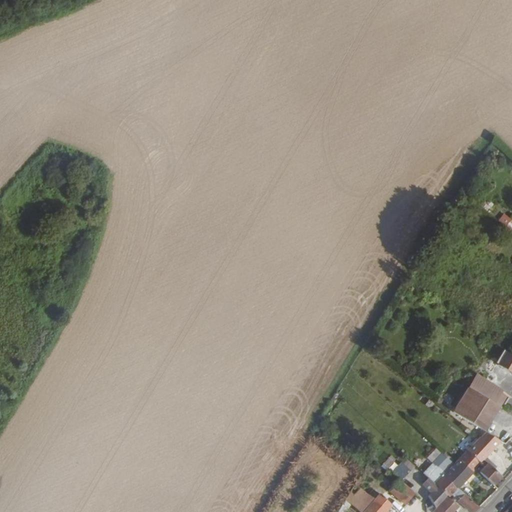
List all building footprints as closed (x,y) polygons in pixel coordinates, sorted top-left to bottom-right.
[(408,291),(403,288),(399,295),(404,298),(408,291)] [(511,353),(509,352),(508,351),(499,364),(511,373),(511,353)] [(503,390),(479,375),(470,388),(500,406),(504,408),(511,398),(502,392),(503,390)] [(485,430),(500,406),(470,388),(455,411),(485,430)] [(485,466),(480,472),(492,484),(501,475),(495,470),(498,467),(486,457),(497,444),(502,448),(504,445),(508,448),(511,442),(511,436),(506,443),(488,431),(482,438),(475,445),(473,443),(468,450),(481,463),(485,466)] [(459,458),(472,472),(481,463),(468,450),(459,458)] [(450,468),(455,463),(442,452),(424,471),(428,476),(442,461),(450,468)] [(391,461),(387,469),(406,479),(414,462),(404,457),(400,465),(391,461)] [(455,463),(450,468),(446,473),(459,487),(468,477),(472,472),(459,458),(455,463)] [(437,485),(447,494),(451,491),(458,498),(457,498),(471,511),(474,511),(480,507),(459,487),(446,473),(446,472),(435,483),(437,485)] [(497,489),(492,484),(480,472),(472,481),(489,498),(497,489)] [(415,494),(413,492),(399,480),(390,490),(406,503),(415,494)] [(431,511),(452,511),(459,506),(447,494),(437,485),(428,495),(434,508),(431,511)] [(373,490),(367,496),(354,486),(345,500),(359,511),(384,511),(391,505),(373,490)]
